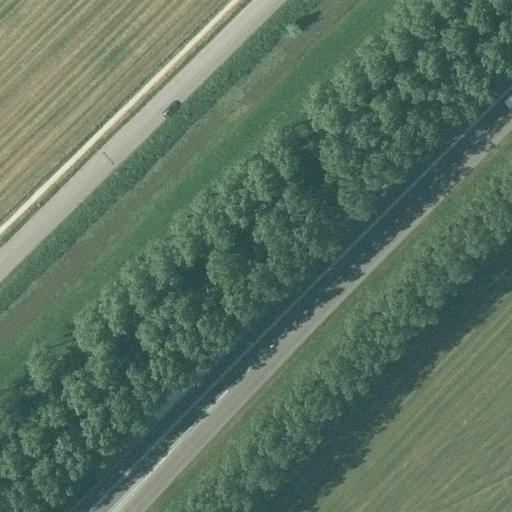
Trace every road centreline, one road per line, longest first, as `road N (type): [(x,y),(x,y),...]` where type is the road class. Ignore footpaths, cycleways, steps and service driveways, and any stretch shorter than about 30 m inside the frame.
road 1 (unclassified): [(279,0),(0,269)]
road 2 (trunk): [(282,315),(511,88)]
road 3 (trunk): [(282,315),(42,511)]
road 4 (trunk): [(93,511),(216,382)]
road 5 (trunk): [(116,511),(216,382)]
